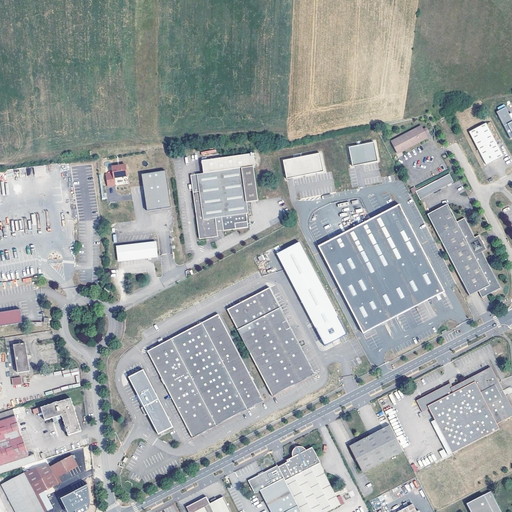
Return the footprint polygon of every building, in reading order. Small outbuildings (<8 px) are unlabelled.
[(509,123),(511,121),(511,116),(507,106),(498,111),(505,125),(509,123)] [(486,123),(469,131),(487,165),(504,156),(486,123)] [(426,134),(424,130),(422,126),(391,141),(398,154),(428,138),(426,134)] [(374,143),(348,148),(352,167),(377,162),(374,143)] [(282,161),(286,180),(323,172),(320,154),(282,161)] [(115,185),(114,178),(128,176),(126,165),(122,166),(122,165),(117,166),(117,167),(113,167),(113,174),(107,175),(108,186),(115,185)] [(218,237),(216,221),(222,220),(224,232),(236,230),(236,224),(248,223),(247,214),(249,214),(247,203),(258,201),(254,167),(191,176),(200,239),(206,239),(206,236),(208,235),(209,238),(218,237)] [(171,208),(165,171),(141,175),(147,211),(171,208)] [(454,182),(450,174),(416,191),(421,199),(454,182)] [(70,178),(72,197),(74,196),(74,199),(72,199),(73,205),(89,203),(87,189),(86,177),(70,178)] [(447,204),(427,215),(469,295),(478,291),(482,297),(488,294),(500,288),(482,251),(486,249),(478,234),(474,237),(464,218),(456,222),(447,204)] [(370,220),(318,246),(363,334),(388,321),(393,318),(426,301),(434,297),(444,292),(399,205),(370,220)] [(156,242),(117,246),(118,261),(149,257),(151,257),(151,258),(158,257),(158,256),(158,255),(157,255),(156,242)] [(347,335),(299,243),(277,255),(325,346),(341,338),(346,335),(347,335)] [(123,268),(112,270),(114,289),(125,287),(123,268)] [(227,310),(273,396),(315,375),(270,287),(227,310)] [(20,309),(0,312),(0,326),(22,323),(20,309)] [(148,351),(193,438),(264,401),(218,314),(148,351)] [(26,343),(14,345),(18,373),(30,371),(26,343)] [(452,454),(504,427),(502,422),(505,420),(505,422),(508,420),(507,419),(511,416),(511,408),(491,367),(453,387),(451,383),(417,401),(421,410),(428,407),(429,409),(452,454)] [(173,427),(143,370),(129,378),(144,406),(148,414),(159,434),(173,427)] [(53,418),(57,417),(62,415),(68,435),(81,431),(71,398),(58,402),(52,404),(41,408),(45,421),(53,418)] [(0,413),(0,421),(16,416),(13,409),(0,413)] [(35,455),(29,457),(16,416),(0,421),(0,473),(37,462),(35,455)] [(404,452),(390,425),(349,446),(363,473),(404,452)] [(312,447),(306,450),(305,449),(304,448),(303,447),(301,446),(299,446),(298,446),(297,447),(296,447),(295,449),(294,450),(294,452),(294,454),(295,456),(289,459),(290,461),(278,467),(301,511),(327,511),(340,505),(319,464),(321,463),(312,447)] [(44,511),(51,507),(43,492),(58,484),(55,478),(59,476),(78,466),(72,455),(49,467),(48,465),(24,473),(2,485),(16,511),(44,511)] [(260,491),(270,511),(301,511),(278,467),(277,466),(264,473),(262,474),(248,481),(255,493),(255,494),(260,491)] [(84,486),(60,497),(66,511),(72,511),(74,511),(82,511),(93,507),(84,486)] [(470,511),(501,511),(491,491),(467,504),(470,511)] [(206,497),(186,507),(188,511),(231,511),(223,497),(215,501),(210,504),(206,497)]
